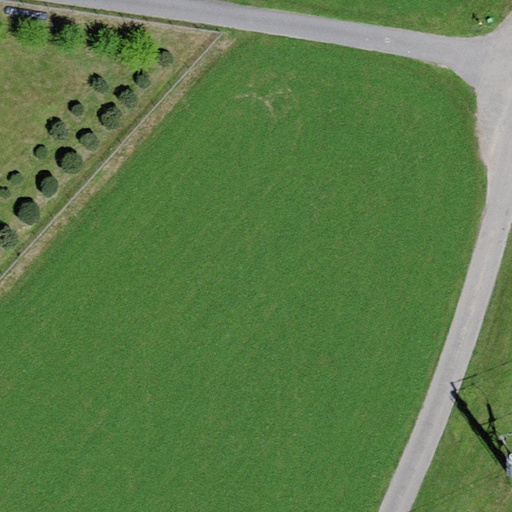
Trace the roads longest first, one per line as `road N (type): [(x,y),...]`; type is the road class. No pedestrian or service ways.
road 1 (track): [(114,0),(511,70)]
road 2 (unclassified): [(396,511),(451,377),(511,161)]
